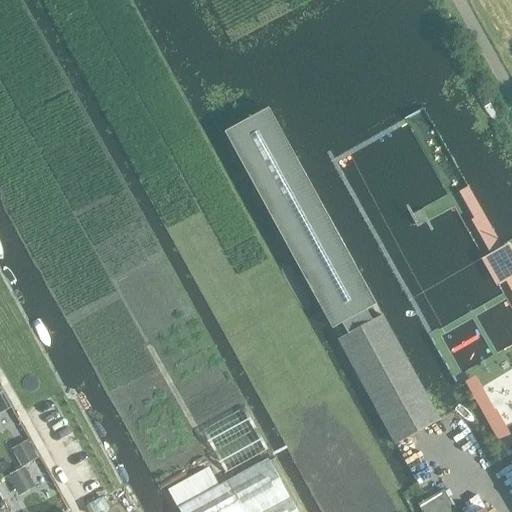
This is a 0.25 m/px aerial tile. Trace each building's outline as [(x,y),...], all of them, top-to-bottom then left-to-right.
[(337,339),(395,445),(439,421),(381,315),(372,321),(366,311),(376,305),(268,108),(224,133),(332,329),(342,324),(347,334),(337,339)] [(511,253),(508,247),(504,249),(468,187),(461,191),(473,212),(470,214),(493,253),(481,259),(497,286),(509,280),(511,285),(511,253)] [(21,465),(40,454),(30,436),(11,447),(21,465)] [(28,462),(38,481),(49,475),(39,457),(28,462)] [(167,491),(178,511),(296,511),(268,459),(220,486),(210,467),(167,491)] [(17,494),(37,483),(27,464),(7,475),(17,494)] [(485,511),(484,508),(477,511),(456,511),(443,489),(417,505),(421,511),(485,511)]
